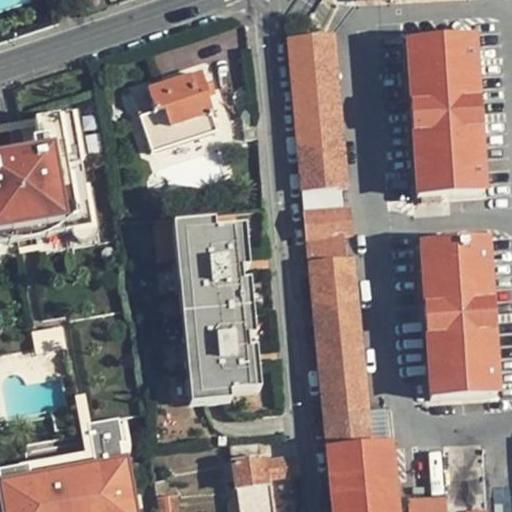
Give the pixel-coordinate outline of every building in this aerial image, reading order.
[(287,42),(330,511),(393,511),(387,450),(368,451),(351,263),(340,263),(338,241),(348,240),(345,210),(335,210),(334,191),(344,191),(330,38),(287,42)] [(471,43),(405,48),(415,199),(481,194),(471,43)] [(210,115),(199,81),(201,81),(198,73),(193,58),(125,80),(144,137),(210,115)] [(66,133),(74,132),(79,160),(86,159),(77,116),(63,119),(66,133)] [(0,229),(60,217),(64,235),(93,230),(86,193),(79,160),(74,132),(66,133),(63,119),(19,128),(24,151),(28,150),(32,173),(0,179),(0,229)] [(27,165),(0,170),(0,179),(32,173),(28,150),(24,151),(27,165)] [(93,230),(64,235),(67,251),(89,246),(95,243),(98,239),(100,233),(100,228),(93,191),(86,193),(93,230)] [(0,248),(64,235),(60,217),(0,229),(0,248)] [(188,402),(251,395),(236,230),(173,236),(188,402)] [(494,397),(484,247),(418,250),(429,401),(494,397)] [(58,330),(40,334),(43,350),(61,346),(58,330)] [(63,352),(61,346),(43,350),(40,334),(30,336),(35,358),(63,352)] [(0,474),(0,505),(1,511),(130,511),(124,469),(123,466),(120,466),(118,451),(120,451),(117,430),(116,426),(85,432),(92,472),(95,486),(99,485),(101,492),(84,495),(80,474),(40,481),(44,502),(27,505),(26,498),(31,497),(28,482),(26,470),(0,474)] [(123,466),(124,469),(126,469),(129,453),(129,443),(127,428),(117,430),(120,451),(118,451),(120,466),(123,466)] [(261,461),(259,445),(230,448),(232,465),(261,461)] [(232,465),(236,495),(271,491),(270,481),(298,478),(296,458),(261,461),(232,465)] [(92,472),(80,474),(84,495),(101,492),(99,485),(95,486),(92,472)] [(40,481),(28,482),(31,497),(26,498),(27,505),(44,502),(40,481)] [(273,511),(271,491),(236,495),(237,511),(273,511)] [(177,511),(176,497),(156,499),(157,511),(177,511)]
